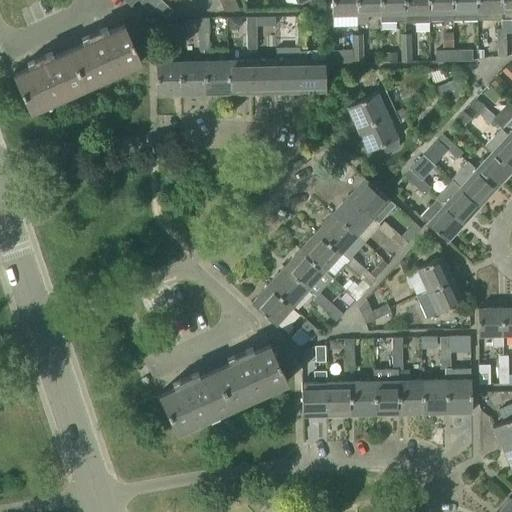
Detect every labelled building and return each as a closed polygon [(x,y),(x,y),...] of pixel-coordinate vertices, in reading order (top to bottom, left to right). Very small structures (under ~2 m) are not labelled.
[(172,11),(160,0),(153,8),(165,19),(172,11)] [(355,16),(354,0),(329,0),(330,16),(355,16)] [(378,0),(354,0),(355,16),(356,15),(356,23),(367,23),(367,15),(379,15),(378,0)] [(403,18),(402,0),(378,0),(379,15),(379,19),(403,18)] [(427,22),(426,0),(402,0),(403,18),(403,23),(427,22)] [(452,21),(451,0),(426,0),(427,22),(452,21)] [(475,0),(451,0),(452,21),(476,21),(475,0)] [(500,20),(499,0),(475,0),(476,21),(500,20)] [(511,0),(499,0),(500,20),(511,19),(511,0)] [(299,32),(304,32),(304,18),(294,18),(294,35),(299,35),(299,32)] [(203,33),(208,33),(208,19),(198,20),(198,37),(203,36),(203,33)] [(251,32),(256,32),(256,19),(246,19),(246,35),(251,35),(251,32)] [(229,30),(234,30),(239,26),(239,20),(228,20),(229,30)] [(68,50),(84,87),(139,63),(139,64),(141,63),(123,24),(121,25),(122,26),(100,35),(98,31),(97,31),(98,34),(90,37),(89,35),(88,35),(90,40),(68,50)] [(179,26),(168,26),(169,42),(179,42),(179,26)] [(501,46),(506,45),(505,29),(496,29),(496,43),(501,43),(501,46)] [(256,49),(256,32),(251,32),(251,35),(246,35),(246,49),(256,49)] [(299,35),(294,35),(294,48),(305,48),(304,32),(299,32),(299,35)] [(203,36),(198,37),(198,52),(208,51),(208,33),(203,33),(203,36)] [(405,51),(410,51),(409,34),(400,35),(400,48),(405,48),(405,51)] [(357,52),(362,52),(362,35),(351,35),(352,50),(357,50),(357,52)] [(501,43),(496,43),(496,57),(506,57),(506,45),(501,46),(501,43)] [(405,48),(400,48),(400,63),(410,62),(410,51),(405,51),(405,48)] [(84,87),(68,50),(46,60),(44,55),(42,56),(44,58),(35,62),(34,60),(33,60),(35,65),(14,74),(13,74),(12,74),(29,113),(31,112),(30,112),(84,87)] [(299,51),(300,59),(300,93),(325,92),(324,50),(299,51)] [(357,50),(352,50),(352,63),(362,63),(362,52),(357,52),(357,50)] [(453,62),(453,50),(434,51),(435,62),(453,62)] [(471,50),(453,50),(453,62),(471,61),(471,50)] [(382,63),(394,63),(394,55),(382,55),(382,63)] [(300,59),(276,60),(277,93),(300,93),(300,59)] [(253,94),(252,60),(228,61),(229,94),(253,94)] [(277,93),(276,60),(252,60),(253,94),(277,93)] [(205,95),(204,61),(180,62),(181,95),(205,95)] [(229,94),(228,61),(204,61),(205,95),(229,94)] [(181,95),(180,62),(155,62),(156,96),(181,95)] [(511,67),(508,64),(500,71),(510,80),(511,77),(511,67)] [(490,85),(497,91),(503,84),(496,78),(490,85)] [(433,89),(437,98),(449,92),(445,83),(433,89)] [(356,129),(387,116),(377,93),(346,107),(356,129)] [(482,112),(485,109),(474,99),(468,106),(476,114),(480,110),(482,112)] [(495,118),(485,109),(482,112),(480,110),(476,114),(489,124),(495,118)] [(387,116),(356,129),(367,152),(380,146),(381,150),(386,153),(398,148),(398,142),(396,138),(397,138),(392,128),(399,124),(394,112),(387,116)] [(511,114),(500,128),(507,134),(511,138),(511,114)] [(511,138),(507,134),(500,128),(483,146),(490,152),(510,169),(511,167),(511,138)] [(450,148),(453,145),(442,134),(435,141),(444,149),(447,146),(450,148)] [(437,148),(432,144),(423,154),(428,159),(437,148)] [(447,146),(444,149),(453,158),(460,151),(453,145),(450,148),(447,146)] [(490,152),(474,169),(494,187),(510,169),(490,152)] [(418,184),(421,180),(409,169),(402,177),(412,185),(415,182),(418,184)] [(494,187),(474,169),(458,187),(478,205),(494,187)] [(364,178),(348,195),(373,218),(372,219),(378,225),(395,206),(364,178)] [(430,188),(421,180),(418,184),(415,182),(412,185),(423,195),(430,188)] [(436,199),(435,199),(462,223),(478,205),(458,187),(442,205),(436,199)] [(373,218),(348,195),(332,213),(356,236),(372,219),(373,218)] [(462,223),(435,199),(419,217),(445,241),(462,223)] [(356,236),(332,213),(315,231),(340,253),(356,236)] [(390,235),(394,231),(383,221),(376,229),(389,241),(393,237),(390,235)] [(393,237),(389,241),(400,251),(407,243),(419,230),(412,223),(400,236),(394,231),(390,235),(393,237)] [(315,231),(299,249),(332,279),(344,265),(348,261),(348,260),(340,253),(315,231)] [(319,293),(332,279),(299,249),(283,267),(308,289),(316,296),(319,293)] [(344,265),(357,276),(360,272),(358,271),(361,267),(351,257),(348,260),(348,261),(344,265)] [(426,291),(451,279),(440,257),(415,269),(426,291)] [(375,267),(380,271),(386,266),(381,261),(375,267)] [(308,289),(283,267),(267,285),(291,307),(308,289)] [(374,278),(361,267),(358,271),(360,272),(357,276),(361,280),(368,286),(374,278)] [(451,279),(426,291),(415,296),(426,318),(461,301),(451,279)] [(368,286),(361,280),(347,294),(354,300),(368,286)] [(291,307),(267,285),(250,303),(275,325),(291,307)] [(319,293),(316,296),(313,300),(325,311),(328,307),(326,305),(329,301),(319,293)] [(343,314),(329,301),(326,305),(328,307),(325,311),(337,322),(343,314)] [(386,304),(371,311),(373,315),(376,314),(377,318),(390,312),(386,304)] [(511,334),(511,307),(500,308),(501,335),(511,334)] [(501,335),(500,308),(476,309),(476,336),(491,335),(491,347),(501,347),(501,335)] [(373,315),(371,311),(361,316),(365,324),(377,318),(376,314),(373,315)] [(290,338),(296,345),(312,338),(318,331),(306,321),(290,338)] [(445,353),(450,352),(449,336),(439,337),(440,355),(445,355),(445,353)] [(396,353),(402,353),(401,337),(391,338),(391,355),(397,355),(396,353)] [(348,352),(353,352),(353,339),(343,339),(343,356),(348,356),(348,352)] [(280,369),(271,350),(269,344),(267,345),(267,346),(246,355),(244,351),(243,351),(244,354),(235,357),(234,355),(233,355),(235,360),(214,370),(230,407),(284,383),(285,383),(286,383),(280,369)] [(273,349),(271,350),(280,369),(282,368),(282,369),(293,364),(284,344),(273,349)] [(324,346),(314,346),(314,362),(324,362),(324,346)] [(348,356),(343,356),(344,371),(354,371),(353,352),(348,352),(348,356)] [(445,355),(440,355),(440,370),(445,370),(450,370),(450,369),(450,352),(445,353),(445,355)] [(402,371),(402,353),(396,353),(397,355),(391,355),(392,370),(397,370),(397,372),(402,371)] [(502,370),(507,370),(507,356),(497,356),(498,373),(502,373),(502,370)] [(489,365),(477,365),(478,385),(489,385),(489,365)] [(470,368),(450,369),(450,370),(445,370),(445,380),(446,413),(471,413),(470,379),(470,368)] [(230,407),(214,370),(191,380),(189,375),(188,376),(189,378),(181,382),(180,380),(179,380),(181,385),(159,395),(159,394),(157,394),(175,433),(177,432),(176,432),(230,407)] [(397,370),(392,370),(373,371),(373,381),(374,415),(398,414),(397,381),(397,372),(397,370)] [(508,384),(507,375),(507,370),(502,370),(502,373),(498,373),(498,384),(508,384)] [(326,416),(325,382),(325,371),(313,371),(314,383),(301,383),(302,416),(326,416)] [(422,414),(421,380),(397,381),(398,414),(422,414)] [(445,380),(421,380),(422,414),(446,413),(445,380)] [(374,415),(373,381),(349,382),(350,415),(374,415)] [(350,415),(349,382),(325,382),(326,416),(350,415)] [(502,450),(511,445),(511,403),(505,407),(510,419),(492,427),(502,450)] [(511,445),(502,450),(511,472),(511,445)] [(496,511),(511,511),(511,500),(509,498),(496,511)]
